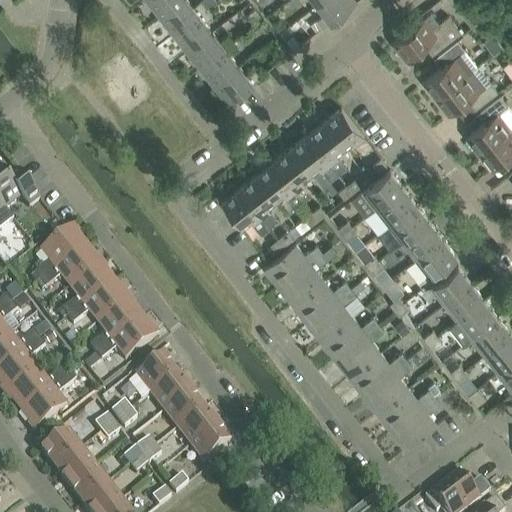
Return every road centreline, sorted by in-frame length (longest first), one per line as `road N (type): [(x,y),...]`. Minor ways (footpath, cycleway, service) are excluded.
road 1 (residential): [(316,511),(211,383),(201,355),(12,109)]
road 2 (residential): [(511,246),(354,45)]
road 3 (residential): [(224,147),(167,193),(242,286)]
road 4 (residential): [(224,147),(354,45)]
road 5 (residential): [(12,109),(38,89),(52,61),(63,0)]
